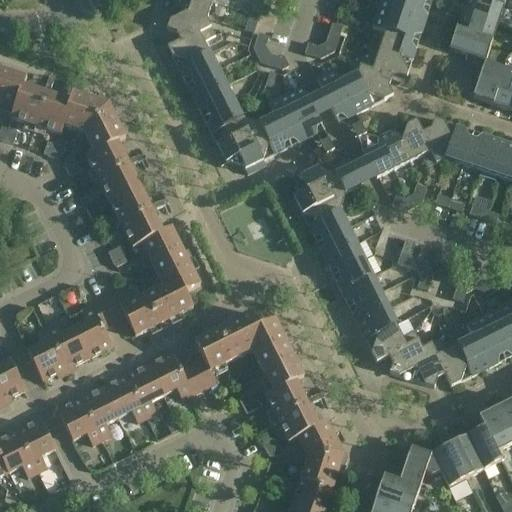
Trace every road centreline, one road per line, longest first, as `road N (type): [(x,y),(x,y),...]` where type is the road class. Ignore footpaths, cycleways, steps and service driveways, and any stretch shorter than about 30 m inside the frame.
road 1 (residential): [(218,511),(231,465),(212,432),(97,486),(76,475),(1,321),(5,308),(68,275),(71,258),(42,196),(0,176)]
road 2 (residential): [(511,264),(384,221),(344,138)]
road 3 (residential): [(337,142),(294,51),(308,0)]
road 4 (residential): [(201,204),(337,142)]
